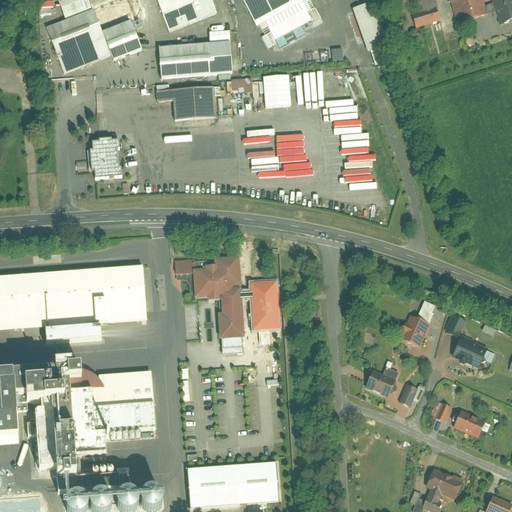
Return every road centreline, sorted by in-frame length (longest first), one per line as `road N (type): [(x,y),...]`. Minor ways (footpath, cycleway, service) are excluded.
road 1 (tertiary): [(335,235),(190,216),(0,225)]
road 2 (residential): [(336,402),(511,477)]
road 3 (tertiary): [(511,299),(335,235)]
road 4 (residential): [(336,402),(335,235)]
